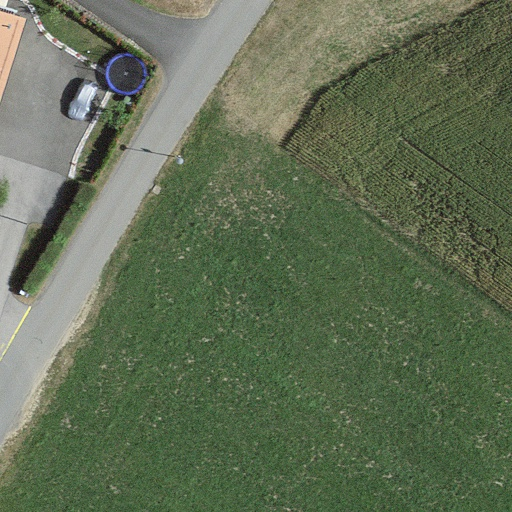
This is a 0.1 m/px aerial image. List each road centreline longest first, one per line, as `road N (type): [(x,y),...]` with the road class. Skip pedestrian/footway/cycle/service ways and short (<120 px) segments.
road 1 (residential): [(205,64),(32,351)]
road 2 (residential): [(103,0),(205,64)]
